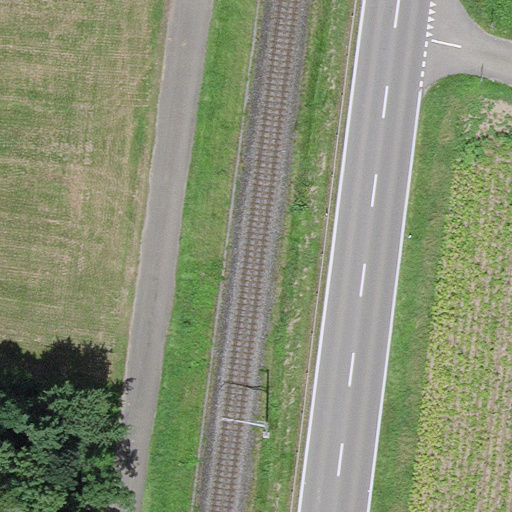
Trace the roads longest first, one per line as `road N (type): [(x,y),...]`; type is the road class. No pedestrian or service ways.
road 1 (track): [(109,511),(185,0)]
road 2 (secondary): [(399,0),(334,511)]
